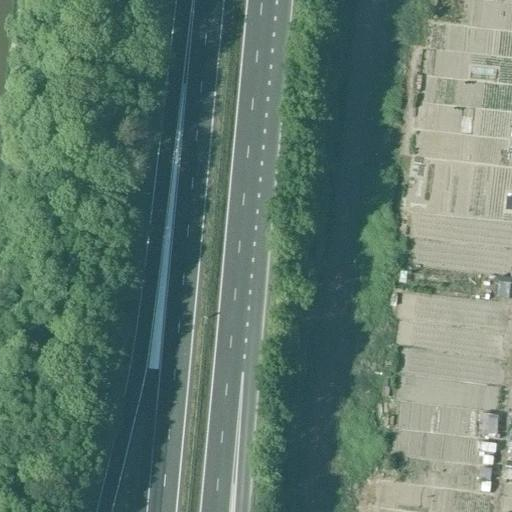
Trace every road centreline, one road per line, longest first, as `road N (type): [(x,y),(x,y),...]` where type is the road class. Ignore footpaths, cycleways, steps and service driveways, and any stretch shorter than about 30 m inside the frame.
road 1 (motorway): [(182,0),(139,387),(107,511)]
road 2 (motorway): [(208,0),(160,511)]
road 3 (motorway): [(228,371),(261,0)]
road 4 (motorway): [(214,511),(228,371)]
road 5 (motorway): [(226,511),(228,371)]
